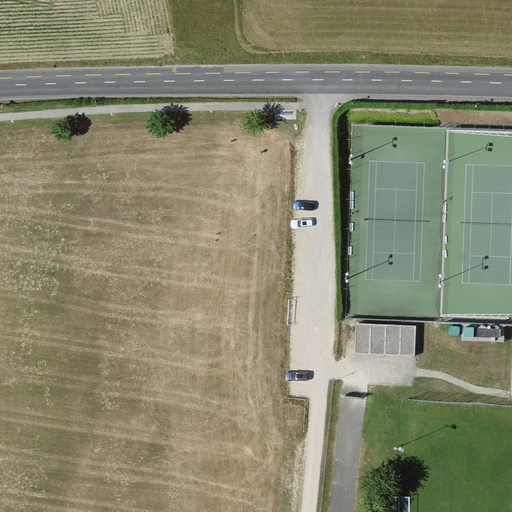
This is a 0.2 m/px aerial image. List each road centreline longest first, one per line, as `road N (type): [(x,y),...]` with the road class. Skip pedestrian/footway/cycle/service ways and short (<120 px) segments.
road 1 (tertiary): [(0,86),(511,84)]
road 2 (track): [(306,511),(315,370)]
